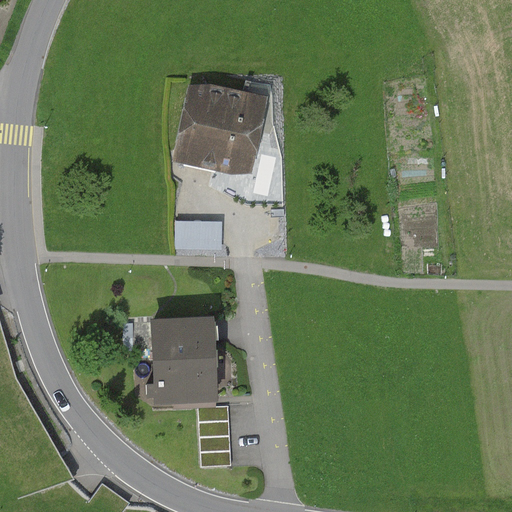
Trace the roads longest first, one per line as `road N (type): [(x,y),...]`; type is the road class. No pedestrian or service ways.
road 1 (tertiary): [(230,511),(179,495),(106,451),(49,362),(18,255),(17,107)]
road 2 (track): [(246,264),(399,284),(511,286)]
road 3 (track): [(18,255),(246,264)]
